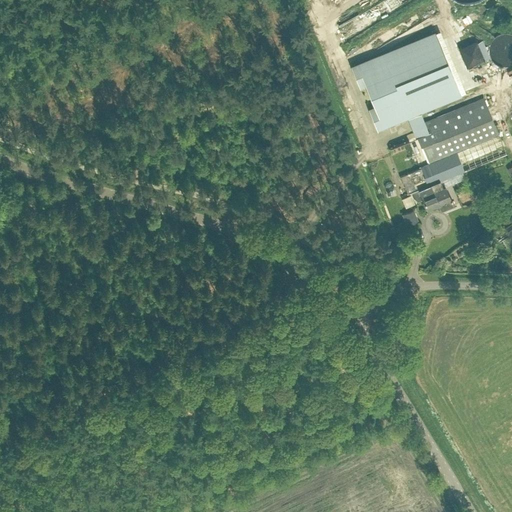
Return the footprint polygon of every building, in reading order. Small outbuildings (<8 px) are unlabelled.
[(420,24),(412,11),(383,28),(391,41),(420,24)] [(436,32),(352,66),(359,85),(365,82),(374,106),(369,108),(377,127),(461,94),(436,32)] [(406,193),(411,192),(431,184),(438,203),(441,210),(453,206),(445,185),(438,188),(436,181),(505,153),(483,97),(423,121),(427,132),(388,148),(406,193)] [(431,184),(411,192),(413,197),(417,199),(422,197),(427,208),(438,203),(431,184)] [(394,200),(400,197),(397,189),(391,191),(394,200)] [(416,220),(412,209),(401,213),(405,224),(416,220)]
